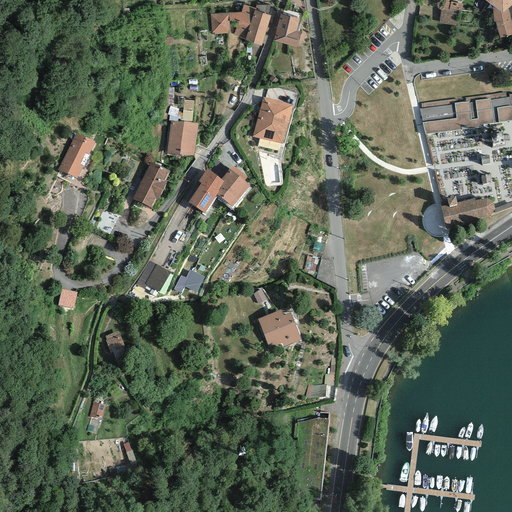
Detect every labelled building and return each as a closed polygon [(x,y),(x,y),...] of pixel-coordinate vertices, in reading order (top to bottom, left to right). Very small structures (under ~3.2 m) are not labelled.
[(511,0),(484,0),(493,7),(498,38),(511,34),(511,22),(509,10),(511,5),(511,0)] [(241,12),(229,13),(229,21),(239,21),(233,35),(244,40),(254,10),(254,8),(244,5),(241,12)] [(256,5),(254,10),(267,14),(270,5),(256,5)] [(267,14),(254,10),(244,40),(261,45),(270,15),(267,14)] [(457,11),(440,10),(439,24),(456,25),(457,11)] [(229,13),(210,14),(210,34),(230,33),(229,21),(229,13)] [(280,13),(273,40),(296,46),(300,32),(297,32),(300,18),(280,13)] [(422,104),(426,134),(496,125),(493,108),(511,105),(511,94),(455,103),(457,116),(451,117),(449,100),(422,104)] [(183,115),(193,116),(196,98),(186,97),(183,115)] [(288,106),(262,98),(251,138),(278,145),(288,106)] [(178,108),(170,106),(168,115),(176,117),(178,108)] [(511,106),(499,108),(500,122),(511,120),(511,106)] [(168,122),(165,154),(193,157),(196,124),(168,122)] [(75,133),(57,171),(76,179),(93,142),(75,133)] [(165,174),(149,166),(132,200),(147,208),(165,174)] [(219,185),(207,175),(187,202),(205,216),(218,200),(233,211),(254,184),(233,168),(219,185)] [(487,199),(474,202),(473,199),(455,204),(454,200),(446,202),(447,205),(443,206),(446,217),(448,227),(494,215),(494,205),(487,199)] [(220,233),(214,238),(218,244),(225,239),(220,233)] [(150,260),(135,285),(144,290),(146,285),(158,292),(170,272),(150,260)] [(180,275),(173,289),(181,293),(184,287),(197,293),(205,277),(189,270),(186,278),(180,275)] [(77,292),(61,289),(57,305),(74,308),(77,292)] [(260,290),(252,294),(258,304),(266,299),(260,290)] [(283,313),(258,322),(268,352),(302,341),(294,319),(286,322),(283,313)] [(120,330),(105,335),(111,349),(125,343),(120,330)] [(327,396),(327,383),(308,382),(308,395),(327,396)] [(103,418),(106,403),(93,401),(91,416),(103,418)]
